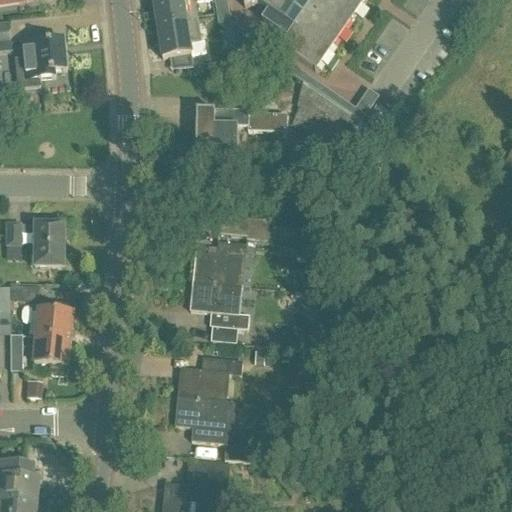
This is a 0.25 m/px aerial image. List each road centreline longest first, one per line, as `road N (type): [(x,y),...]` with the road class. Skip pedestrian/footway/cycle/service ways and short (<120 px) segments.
road 1 (secondary): [(110,425),(129,188)]
road 2 (secondary): [(129,188),(129,73),(119,0)]
road 3 (residential): [(129,188),(0,187)]
